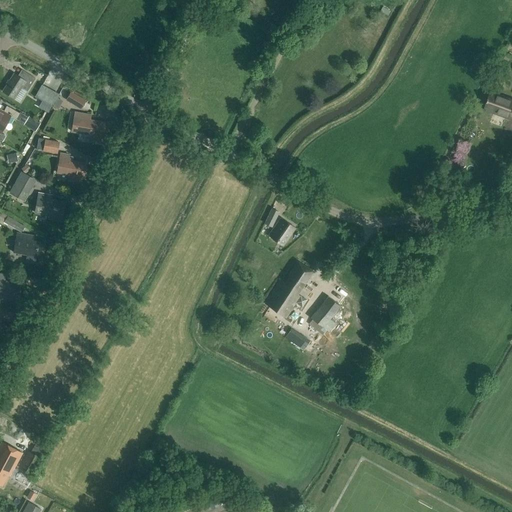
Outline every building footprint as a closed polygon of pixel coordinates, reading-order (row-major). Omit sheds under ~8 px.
[(35,78),(24,71),(19,77),(14,74),(3,91),(14,99),(21,87),(28,91),(35,78)] [(41,100),(48,88),(42,85),(36,97),(41,100)] [(47,103),(53,92),(48,88),(41,100),(47,103)] [(53,92),(47,103),(53,106),(59,95),(53,92)] [(86,101),(80,97),(71,92),(66,100),(75,106),(81,109),(86,101)] [(511,99),(490,93),(485,110),(496,113),(497,111),(505,113),(504,117),(511,119),(511,99)] [(20,113),(7,106),(3,112),(0,110),(0,132),(1,133),(10,117),(16,120),(20,113)] [(92,141),(104,144),(105,137),(105,138),(108,123),(90,119),(91,115),(75,112),(71,131),(93,135),(92,141)] [(24,125),(34,131),(39,123),(29,117),(24,125)] [(45,140),(38,138),(35,149),(43,150),(42,151),(57,154),(60,142),(45,139),(45,140)] [(68,180),(81,182),(82,177),(84,178),(86,163),(72,160),(73,157),(69,156),(69,154),(61,153),(60,157),(59,157),(57,172),(69,175),(68,180)] [(26,173),(31,169),(27,164),(22,168),(26,173)] [(24,202),(37,180),(21,171),(9,193),(24,202)] [(51,200),(51,196),(47,195),(47,194),(39,193),(38,198),(35,212),(49,215),(49,219),(60,221),(61,217),(62,217),(65,202),(51,200)] [(272,209),(265,223),(271,226),(278,212),(272,209)] [(4,222),(22,232),(25,226),(8,216),(4,222)] [(282,245),(295,228),(281,218),(268,235),(282,245)] [(33,241),(34,237),(31,237),(31,235),(25,234),(17,233),(16,238),(13,252),(27,255),(26,260),(35,262),(36,256),(40,257),(43,242),(33,241)] [(297,294),(312,272),(298,262),(284,282),(281,280),(265,304),(286,318),(300,296),(297,294)] [(18,298),(20,283),(4,281),(5,274),(0,273),(0,295),(5,296),(5,299),(17,301),(17,298),(18,298)] [(328,296),(310,318),(323,328),(330,319),(341,306),(340,305),(344,300),(332,291),(328,296)] [(285,337),(298,345),(303,337),(291,329),(285,337)] [(10,475),(22,453),(2,442),(0,445),(0,484),(1,485),(3,480),(5,481),(8,474),(10,475)] [(44,450),(35,446),(32,452),(41,456),(44,450)] [(41,458),(30,453),(22,468),(32,473),(41,458)] [(36,494),(30,491),(27,497),(33,500),(36,494)] [(222,492),(216,495),(221,505),(227,502),(222,492)] [(215,499),(209,502),(212,508),(218,505),(215,499)] [(38,511),(40,509),(29,503),(25,509),(23,511),(38,511)]
